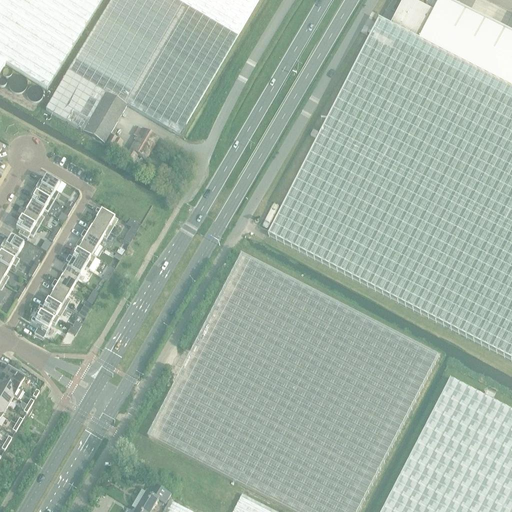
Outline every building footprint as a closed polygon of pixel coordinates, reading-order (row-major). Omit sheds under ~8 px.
[(0,0),(0,73),(1,72),(6,65),(46,90),(79,37),(102,0),(0,0)] [(112,0),(45,111),(83,133),(105,94),(127,106),(170,131),(179,137),(258,0),(112,0)] [(270,234),(269,237),(340,273),(511,361),(511,35),(442,0),(441,0),(436,10),(434,14),(406,0),(405,0),(391,28),(386,25),(379,22),(378,24),(320,137),(270,234)] [(105,94),(83,133),(104,145),(127,106),(105,94)] [(148,150),(154,139),(137,129),(133,137),(137,139),(126,159),(132,163),(136,156),(145,161),(150,151),(148,150)] [(105,147),(114,152),(117,154),(119,150),(125,155),(126,152),(120,149),(123,143),(111,136),(105,147)] [(55,192),(60,183),(52,178),(50,181),(45,179),(42,185),(39,183),(34,190),(54,201),(58,194),(55,192)] [(47,214),(54,201),(34,190),(30,197),(34,199),(31,204),(44,212),(47,214)] [(71,211),(75,205),(71,202),(67,209),(71,211)] [(40,217),(44,212),(31,204),(23,216),(40,226),(44,219),(40,217)] [(111,225),(114,219),(97,209),(95,212),(99,215),(93,224),(110,234),(114,227),(111,225)] [(32,239),(40,226),(23,216),(16,229),(20,232),(18,235),(27,240),(29,237),(32,239)] [(127,226),(130,228),(124,241),(132,245),(141,224),(130,219),(127,226)] [(110,234),(93,224),(90,222),(86,229),(89,231),(88,234),(83,231),(82,234),(99,244),(102,239),(106,241),(110,234)] [(56,236),(60,229),(56,227),(52,233),(56,236)] [(92,257),(99,244),(82,234),(80,237),(84,240),(83,242),(79,240),(75,247),(79,249),(92,257)] [(16,259),(23,247),(10,239),(7,245),(3,243),(0,247),(0,250),(3,252),(16,259)] [(95,259),(92,257),(79,249),(73,259),(69,256),(67,259),(84,269),(88,271),(95,259)] [(15,268),(19,261),(16,259),(3,252),(0,255),(0,266),(8,272),(11,266),(15,268)] [(242,256),(148,438),(290,511),(358,511),(439,357),(242,256)] [(77,282),(84,269),(67,259),(65,262),(70,264),(68,267),(65,265),(61,272),(64,274),(77,282)] [(5,277),(8,272),(0,266),(0,283),(4,286),(8,279),(5,277)] [(70,294),(77,282),(64,274),(58,284),(54,281),(52,284),(70,294)] [(67,300),(70,294),(52,284),(51,287),(55,289),(49,299),(66,309),(70,302),(67,300)] [(59,321),(66,309),(49,299),(44,309),(39,306),(38,309),(42,311),(59,321)] [(85,302),(79,314),(86,318),(93,306),(85,302)] [(55,328),(59,321),(42,311),(36,321),(32,319),(30,321),(39,326),(37,330),(46,335),(51,326),(55,328)] [(66,345),(68,340),(74,342),(81,323),(74,321),(65,344),(66,345)] [(18,389),(24,379),(8,370),(2,380),(18,389)] [(18,389),(2,380),(0,383),(0,390),(13,398),(18,389)] [(502,511),(511,493),(511,412),(450,381),(382,511),(502,511)] [(13,398),(0,390),(0,403),(7,408),(13,398)] [(165,505),(171,495),(153,484),(137,511),(139,511),(153,511),(160,502),(165,505)] [(511,511),(511,493),(502,511),(511,511)] [(274,511),(242,496),(233,511),(190,511),(170,501),(164,511),(274,511)]
